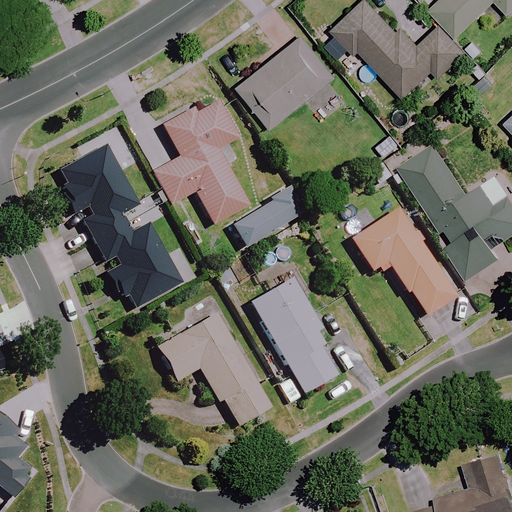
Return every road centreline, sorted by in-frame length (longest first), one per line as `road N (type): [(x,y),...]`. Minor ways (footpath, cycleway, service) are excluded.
road 1 (residential): [(102,466),(171,503),(230,506),(289,490),(441,379),(511,348)]
road 2 (residential): [(0,200),(57,326),(80,425),(102,466)]
road 3 (tertiary): [(0,109),(193,0)]
